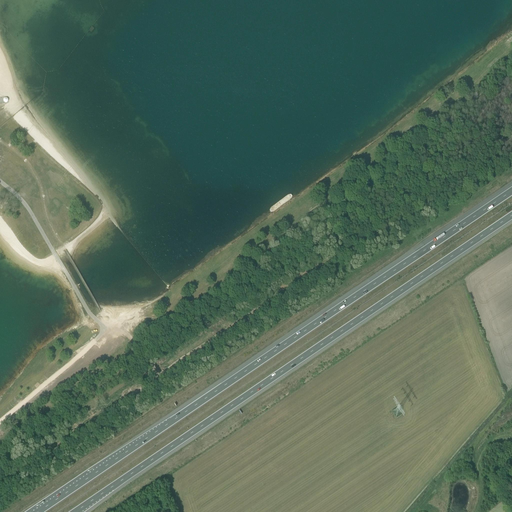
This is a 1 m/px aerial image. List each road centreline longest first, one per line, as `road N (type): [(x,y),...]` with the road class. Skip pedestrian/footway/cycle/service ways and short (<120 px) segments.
road 1 (motorway): [(511,191),(37,511)]
road 2 (motorway): [(74,511),(511,215)]
